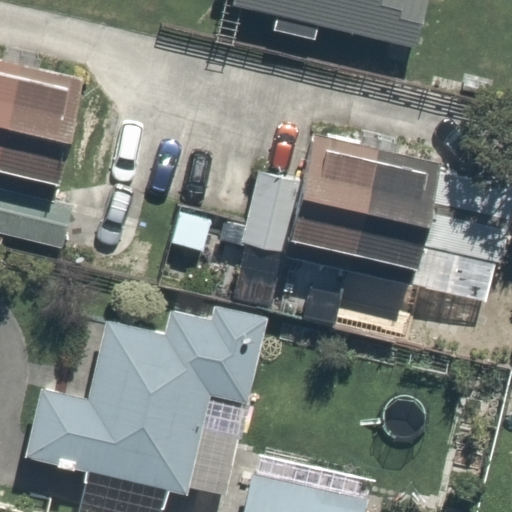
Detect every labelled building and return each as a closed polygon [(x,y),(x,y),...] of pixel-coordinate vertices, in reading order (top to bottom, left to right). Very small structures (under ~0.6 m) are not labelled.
[(243,0),(426,39),(434,0),(243,0)] [(0,145),(19,65),(0,60),(0,145)] [(83,80),(19,65),(0,145),(0,170),(59,185),(83,80)] [(382,151),(314,136),(289,241),(358,256),(382,151)] [(440,164),(382,151),(358,256),(416,269),(440,164)] [(296,179),(259,170),(242,242),(279,251),(296,179)] [(71,205),(0,188),(0,234),(61,249),(71,205)] [(166,299),(209,310),(229,230),(176,216),(156,297),(166,299)] [(210,395),(248,403),(267,319),(215,307),(212,320),(171,310),(165,335),(106,322),(88,400),(40,389),(24,458),(187,496),(210,395)] [(365,511),(373,479),(254,452),(240,511),(365,511)]
